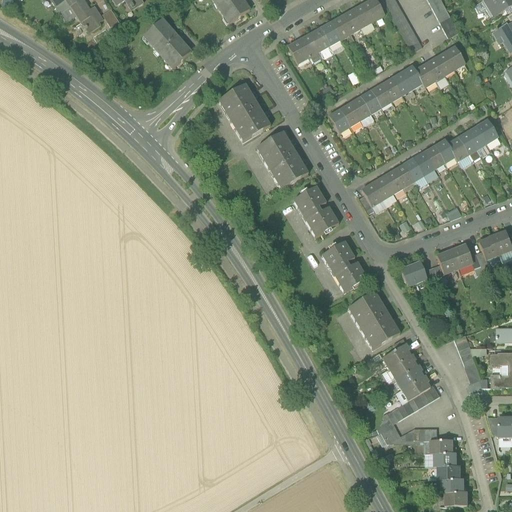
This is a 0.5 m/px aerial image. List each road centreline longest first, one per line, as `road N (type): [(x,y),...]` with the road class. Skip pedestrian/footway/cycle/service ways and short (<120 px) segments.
road 1 (tertiary): [(345,451),(211,222),(141,142)]
road 2 (residential): [(377,260),(457,402),(490,511)]
road 3 (residential): [(246,41),(377,260)]
road 4 (tertiary): [(141,142),(0,35)]
road 5 (residential): [(141,142),(246,41)]
road 6 (residential): [(377,260),(511,210)]
